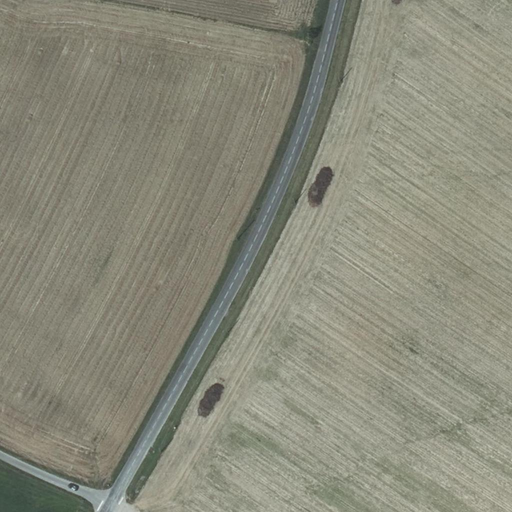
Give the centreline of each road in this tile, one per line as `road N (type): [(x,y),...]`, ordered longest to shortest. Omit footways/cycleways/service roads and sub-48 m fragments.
road 1 (tertiary): [(338,0),(269,208),(111,500)]
road 2 (unclassified): [(111,500),(0,452)]
